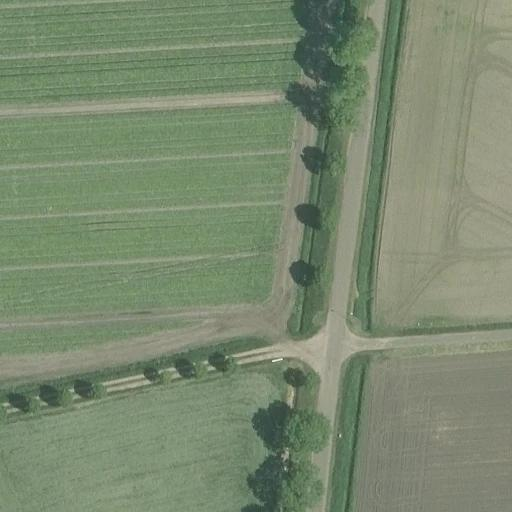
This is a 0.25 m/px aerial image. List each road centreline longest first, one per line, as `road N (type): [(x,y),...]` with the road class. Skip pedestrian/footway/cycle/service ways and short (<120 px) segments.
road 1 (unclassified): [(382,0),(321,511)]
road 2 (unknown): [(341,344),(511,336)]
